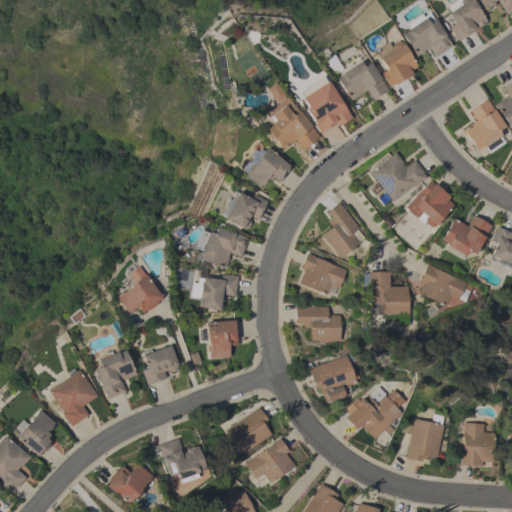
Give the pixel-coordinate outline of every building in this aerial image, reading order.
[(444,6),(454,0),(470,0),(484,21),(483,21),(484,22),(476,27),(476,26),(473,28),(473,29),(456,40),(447,27),(452,23),(445,13),(447,11),(444,6)] [(511,5),(503,12),(494,0),(492,0),(491,1),(492,4),(487,7),(486,7),(482,10),(475,0),(511,0),(511,5)] [(434,56),(427,46),(413,55),(399,34),(406,30),(402,24),(419,13),(421,16),(426,12),(430,18),(432,17),(443,34),(443,35),(450,45),(434,56)] [(393,84),(392,83),(387,87),(378,73),(384,69),(375,54),(378,52),(379,49),(378,47),(386,42),(389,47),(390,44),(395,40),(399,41),(415,66),(408,70),(410,73),(393,84)] [(340,64),(352,56),(356,61),(357,61),(360,66),(367,61),(385,89),(368,100),(362,91),(357,93),(358,94),(349,100),(334,78),(340,74),(339,72),(343,70),(340,64)] [(511,123),(507,127),(493,104),(501,99),(506,96),(500,86),(511,78),(511,123)] [(264,89),(275,102),(283,95),(273,82),(264,89)] [(319,132),(310,119),(315,115),(308,105),(309,104),(305,98),(306,93),(312,88),(317,90),(320,94),(321,91),(326,87),(330,87),(347,113),(345,114),(346,115),(339,119),(338,118),(335,120),(336,121),(319,132)] [(264,112),(286,95),(317,136),(301,148),(293,139),(280,148),(265,129),(271,124),(270,123),(272,122),(268,117),(264,112)] [(503,142),(487,153),(483,146),(482,147),(481,145),(475,150),(461,129),(474,120),(467,110),(484,98),(503,126),(496,130),(499,135),(498,136),(503,142)] [(240,169),(245,163),(246,163),(250,158),(247,155),(253,149),(256,151),(259,148),(262,151),(265,147),(287,165),(286,166),(289,168),(277,181),(272,177),(269,180),(266,178),(260,185),(259,184),(257,186),(243,174),(244,172),(240,169)] [(382,190),(373,197),(366,188),(375,180),(368,172),(393,152),(400,162),(400,163),(403,167),(412,160),(421,171),(420,172),(424,177),(412,186),(411,184),(391,201),(382,190)] [(427,180),(431,184),(432,183),(448,197),(446,199),(452,204),(433,226),(429,226),(424,222),(424,218),(425,216),(421,212),(416,218),(413,215),(411,215),(407,211),(407,209),(404,207),(427,180)] [(223,216),(219,214),(223,205),(222,205),(226,197),(232,201),(232,200),(230,199),(234,192),(236,193),(237,191),(249,198),(252,193),(265,201),(255,219),(249,216),(248,218),(249,222),(246,228),(242,229),(222,217),(223,216)] [(357,227),(355,229),(362,237),(357,241),(358,242),(338,258),(319,235),(330,226),(325,220),(329,217),(324,211),(337,201),(357,227)] [(461,259),(443,249),(445,245),(445,244),(446,243),(439,239),(451,218),(465,226),(471,215),(489,225),(473,254),(466,250),(463,255),(461,259)] [(191,247),(197,229),(206,232),(206,231),(212,233),(214,226),(240,235),(239,236),(245,238),(239,256),(227,252),(226,257),(223,268),(198,259),(200,251),(199,251),(200,250),(198,250),(191,247)] [(511,269),(496,263),(496,261),(489,258),(490,256),(488,256),(494,242),(489,240),(494,226),(511,233),(511,237),(511,240),(511,269)] [(344,269),(341,276),(343,277),(341,283),(339,282),(336,287),(328,284),(324,295),(296,283),(302,269),(299,268),(305,252),(344,269)] [(446,306),(442,305),(442,306),(415,293),(420,284),(416,282),(425,263),(463,282),(463,283),(470,286),(467,291),(461,301),(446,306)] [(188,297),(190,282),(195,283),(196,276),(194,267),(204,269),(203,277),(219,279),(220,273),(235,275),(232,295),(222,294),(219,310),(197,306),(198,299),(197,299),(197,298),(188,297)] [(380,314),(373,314),(373,304),(371,304),(371,287),(366,287),(366,271),(389,271),(389,274),(387,274),(387,286),(405,286),(405,316),(380,316),(380,314)] [(159,296),(159,297),(160,298),(155,302),(156,303),(146,310),(145,309),(140,313),(135,306),(126,313),(114,297),(115,296),(114,296),(119,292),(112,283),(122,275),(123,276),(129,276),(132,280),(141,273),(159,296)] [(326,305),(326,314),(337,314),(337,340),(307,340),(307,327),(301,327),(301,323),(293,323),(293,305),(326,305)] [(205,340),(199,340),(198,330),(204,330),(203,321),(232,319),(232,320),(234,320),(234,326),(236,326),(237,338),(235,338),(235,344),(226,345),(227,357),(208,358),(207,357),(206,351),(205,349),(205,346),(206,344),(206,340),(205,341),(205,340)] [(176,366),(174,370),(169,372),(165,370),(162,371),(164,377),(145,385),(139,370),(145,368),(140,355),(141,355),(140,352),(148,349),(149,352),(168,344),(176,366)] [(133,374),(124,378),(118,380),(123,391),(105,399),(102,392),(102,393),(96,380),(95,381),(93,376),(94,376),(91,369),(98,366),(94,357),(98,356),(98,353),(103,351),(105,352),(108,351),(109,354),(115,351),(115,352),(123,349),(133,374)] [(344,355),(354,383),(346,385),(347,389),(346,392),(341,394),(342,395),(340,396),(340,397),(335,399),(334,398),(324,401),(324,400),(322,401),(317,386),(312,388),(306,368),(344,355)] [(95,395),(80,406),(85,414),(69,426),(60,412),(61,411),(46,390),(68,375),(65,372),(71,368),(74,371),(76,369),(95,395)] [(347,413),(343,409),(355,397),(359,402),(376,387),(384,396),(392,389),(402,401),(394,407),(399,412),(371,438),(359,424),(353,429),(342,417),(347,413)] [(256,406),(265,419),(262,421),(265,425),(263,426),(269,434),(240,454),(223,430),(256,406)] [(52,422),(50,424),(51,426),(45,432),(47,434),(44,438),(47,440),(46,441),(49,443),(41,452),(40,452),(37,456),(35,454),(34,455),(13,437),(18,431),(13,427),(20,419),(26,424),(28,421),(29,418),(31,415),(33,415),(36,411),(37,412),(38,410),(52,422)] [(420,420),(421,414),(431,417),(432,413),(443,416),(434,458),(424,456),(423,459),(419,458),(418,461),(403,458),(408,434),(399,432),(401,424),(406,425),(406,424),(411,425),(412,418),(420,420)] [(481,423),(481,432),(492,433),(490,462),(479,461),(479,466),(459,464),(459,457),(460,458),(462,434),(461,434),(462,422),(481,423)] [(511,423),(507,423),(503,454),(511,455),(511,423)] [(27,456),(19,465),(18,465),(14,469),(23,477),(13,488),(13,487),(9,492),(0,484),(0,438),(3,435),(27,456)] [(175,437),(180,453),(183,452),(182,449),(195,444),(203,468),(196,470),(197,473),(177,479),(175,473),(167,476),(156,444),(175,437)] [(277,437),(287,451),(283,453),(292,465),(268,482),(261,473),(254,478),(253,476),(247,481),(239,469),(245,465),(243,462),(277,437)] [(143,494),(131,507),(127,503),(126,504),(104,485),(105,484),(104,483),(108,479),(107,478),(115,469),(116,470),(120,466),(127,472),(135,463),(149,476),(148,477),(149,477),(145,482),(144,481),(138,489),(138,490),(143,494)] [(300,511),(319,483),(336,494),(333,499),(340,504),(335,511),(300,511)] [(222,511),(224,511),(218,500),(241,489),(252,511),(222,511)] [(346,511),(349,503),(355,505),(356,502),(376,508),(374,511),(346,511)]
